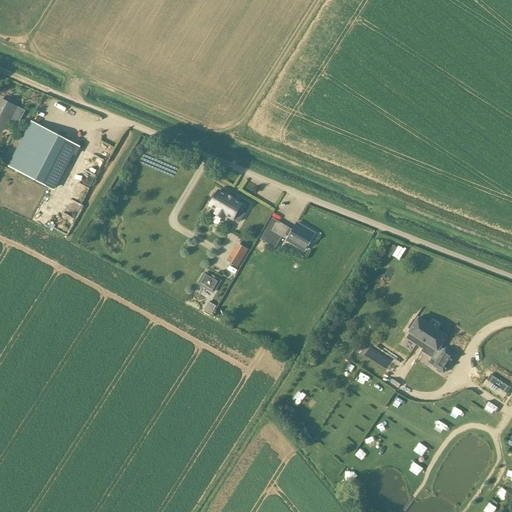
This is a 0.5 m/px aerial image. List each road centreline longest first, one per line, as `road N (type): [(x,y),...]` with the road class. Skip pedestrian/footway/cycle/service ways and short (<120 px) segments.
road 1 (unclassified): [(511,274),(116,118)]
road 2 (track): [(0,70),(116,118)]
